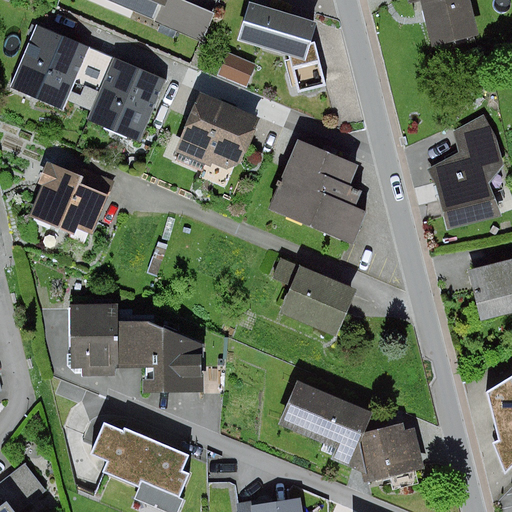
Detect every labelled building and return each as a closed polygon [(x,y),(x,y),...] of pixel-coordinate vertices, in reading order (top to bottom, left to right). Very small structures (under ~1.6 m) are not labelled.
[(104,0),(202,42),(215,14),(181,0),(104,0)] [(408,0),(409,4),(421,1),(432,47),(479,35),(470,0),(408,0)] [(311,46),(318,24),(251,3),(239,41),(289,56),(299,93),(326,86),(315,45),(311,46)] [(82,102),(102,51),(36,23),(8,89),(64,113),(70,98),(82,102)] [(170,78),(102,51),(82,102),(93,106),(86,123),(144,146),(170,78)] [(247,88),(256,66),(227,54),(218,76),(247,88)] [(261,119),(201,93),(175,152),(180,154),(177,161),(202,172),(205,165),(211,168),(212,164),(227,170),(241,164),(261,119)] [(428,170),(437,187),(448,231),(502,217),(489,184),(504,165),(496,138),(483,116),(453,132),(459,153),(428,170)] [(360,167),(299,140),(268,210),(354,247),(369,213),(357,208),(363,192),(351,187),(360,167)] [(94,235),(116,182),(86,170),(83,176),(48,162),(38,185),(42,187),(30,217),(71,234),(69,238),(85,244),(89,233),(94,235)] [(176,220),(168,218),(164,233),(171,235),(174,226),(176,220)] [(169,245),(159,242),(147,275),(157,278),(169,245)] [(357,290),(281,258),(273,279),(292,287),(280,314),(337,337),(357,290)] [(511,314),(511,260),(469,271),(482,322),(511,314)] [(115,369),(120,369),(119,322),(119,305),(71,305),(72,354),(68,354),(68,366),(75,374),(83,374),(83,377),(115,377),(115,369)] [(152,321),(119,322),(120,369),(144,369),(144,382),(139,382),(139,395),(206,395),(206,345),(152,321)] [(511,377),(488,392),(500,440),(494,443),(506,475),(511,468),(511,377)] [(374,413),(298,382),(280,426),(325,445),(322,451),(330,454),(333,448),(337,449),(333,459),(363,471),(367,473),(362,443),(366,433),(374,413)] [(184,472),(191,456),(125,427),(124,431),(106,423),(93,455),(109,462),(104,473),(140,489),(135,500),(162,511),(181,511),(186,500),(181,498),(192,475),(184,472)] [(404,424),(366,433),(362,443),(367,473),(363,471),(366,484),(424,469),(415,430),(405,432),(404,424)] [(19,511),(46,491),(26,465),(0,484),(0,494),(7,503),(0,508),(0,511),(19,511)] [(256,502),(236,504),(237,511),(303,511),(301,499),(273,503),(273,499),(268,496),(259,497),(256,502)]
